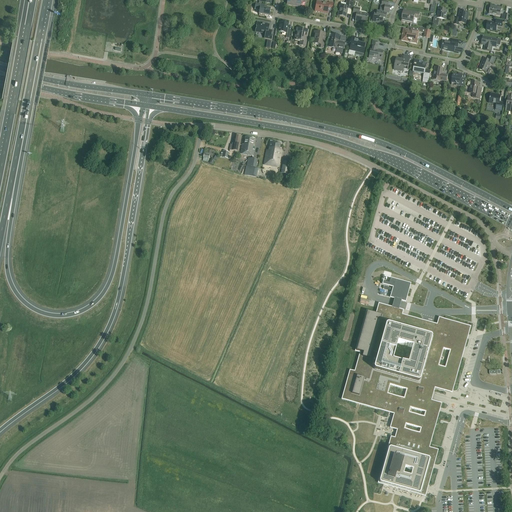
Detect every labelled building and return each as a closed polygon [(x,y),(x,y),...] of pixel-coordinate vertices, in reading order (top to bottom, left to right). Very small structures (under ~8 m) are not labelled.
[(385,5),(383,12),(377,11),(377,14),(374,14),(373,22),(381,24),(383,17),(385,18),(386,13),(388,13),(389,6),(387,6),(388,2),(382,1),(381,5),(385,5)] [(315,11),(321,12),(321,11),(327,12),(328,9),(332,10),(333,3),(329,2),(329,4),(317,2),(315,11)] [(338,16),(346,17),(348,9),(351,10),(352,3),(346,2),(346,7),(340,6),(338,16)] [(255,10),(260,10),(259,14),(269,16),(270,9),(263,8),(264,5),(256,4),(255,10)] [(489,15),(500,17),(502,9),(491,6),(489,15)] [(355,22),(359,22),(366,23),(368,14),(359,13),(360,9),(354,8),(352,14),(356,15),(355,22)] [(438,17),(434,16),(432,26),(438,27),(440,18),(445,19),(447,11),(439,9),(438,17)] [(411,24),(411,27),(413,28),(413,24),(415,18),(419,19),(420,13),(404,11),(402,22),(411,24)] [(453,25),(459,26),(459,24),(466,25),(466,21),(467,21),(468,13),(463,12),(463,11),(460,11),(458,19),(455,18),(453,25)] [(486,30),(496,32),(497,26),(502,27),(503,22),(496,20),(495,24),(488,22),(486,30)] [(287,34),(286,38),(289,39),(291,30),(287,30),(289,24),(280,22),(278,32),(287,34)] [(256,28),(256,32),(265,34),(265,39),(271,40),(272,35),(271,35),(272,31),(268,30),(269,25),(257,23),(256,28)] [(413,28),(411,27),(408,27),(408,30),(404,29),(403,34),(404,34),(402,41),(410,42),(410,43),(417,44),(419,33),(424,34),(424,38),(430,40),(431,32),(413,28)] [(299,45),(305,46),(308,31),(297,28),(294,40),(300,41),(299,45)] [(318,48),(323,48),(326,34),(314,32),(312,43),(318,45),(318,48)] [(338,42),(339,36),(332,35),(329,47),(337,49),(337,48),(343,49),(344,43),(338,42)] [(364,49),(365,45),(358,43),(359,38),(352,36),(350,44),(351,44),(349,51),(364,55),(365,50),(364,49)] [(486,46),(485,50),(491,51),(492,47),(496,47),(496,45),(500,45),(501,40),(498,40),(483,37),(482,45),(486,46)] [(447,51),(447,52),(454,53),(455,47),(458,48),(459,41),(452,40),(452,43),(444,42),(442,50),(447,51)] [(370,49),(369,58),(381,61),(383,51),(378,50),(379,42),(373,41),(371,49),(370,49)] [(394,70),(403,72),(404,69),(408,70),(410,56),(404,55),(403,61),(396,59),(394,70)] [(479,70),(486,73),(490,64),(493,65),(495,60),(489,57),(488,61),(484,59),(479,70)] [(424,80),(423,82),(428,83),(428,81),(430,71),(425,70),(427,64),(423,63),(423,62),(415,60),(414,66),(415,66),(413,73),(424,75),(424,80)] [(442,75),(443,69),(435,68),(433,80),(441,82),(441,81),(446,82),(447,76),(442,75)] [(456,84),(456,86),(464,87),(465,80),(461,79),(462,75),(458,74),(458,76),(453,75),(451,83),(456,84)] [(479,84),(468,82),(467,86),(470,86),(469,93),(473,94),(472,98),(480,99),(481,91),(478,91),(479,84)] [(496,110),(502,111),(503,103),(499,103),(501,96),(491,94),(489,104),(496,105),(496,110)] [(229,150),(238,152),(241,137),(235,136),(233,143),(233,145),(230,145),(229,150)] [(252,150),(254,139),(245,138),(243,145),(242,145),(240,154),(253,156),(254,151),(252,150)] [(264,164),(279,167),(282,150),(280,149),(281,144),(270,142),(269,151),(266,150),(264,164)] [(281,173),(287,175),(289,162),(283,161),(281,173)] [(244,176),(261,178),(262,172),(258,171),(259,169),(245,168),(244,176)] [(449,216),(405,196),(403,200),(444,220),(445,217),(447,219),(449,216)] [(443,226),(428,220),(427,223),(415,218),(413,223),(442,236),(443,232),(441,231),(443,226)] [(433,243),(435,240),(400,223),(401,225),(405,227),(404,230),(406,237),(426,246),(438,243),(437,243),(434,244),(433,243)] [(422,253),(422,252),(402,242),(398,251),(415,259),(418,255),(425,258),(426,255),(422,253)] [(389,283),(383,281),(383,284),(393,287),(395,288),(397,280),(390,278),(389,283)] [(410,284),(397,280),(395,288),(393,287),(390,296),(394,297),(391,307),(398,309),(401,298),(405,300),(407,296),(409,288),(410,284)] [(439,318),(436,327),(427,325),(405,318),(401,317),(403,311),(398,309),(391,307),(379,304),(377,314),(367,311),(356,351),(361,353),(355,372),(351,371),(343,399),(377,409),(389,412),(396,414),(392,428),(399,430),(396,439),(392,438),(379,483),(424,496),(427,486),(427,485),(432,467),(433,464),(437,450),(427,447),(428,443),(435,418),(437,411),(438,407),(439,403),(429,400),(427,400),(429,393),(431,387),(450,392),(450,390),(460,356),(461,351),(463,347),(465,338),(466,334),(468,326),(439,318)]
